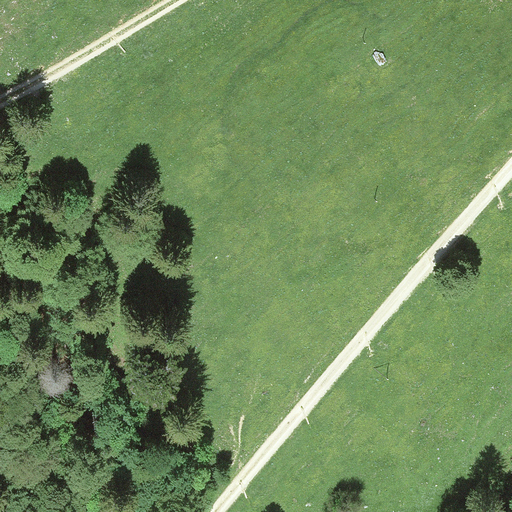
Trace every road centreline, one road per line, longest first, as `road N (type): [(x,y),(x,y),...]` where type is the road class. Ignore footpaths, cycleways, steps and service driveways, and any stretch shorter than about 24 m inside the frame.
road 1 (track): [(511,166),(218,511)]
road 2 (track): [(0,102),(176,0)]
